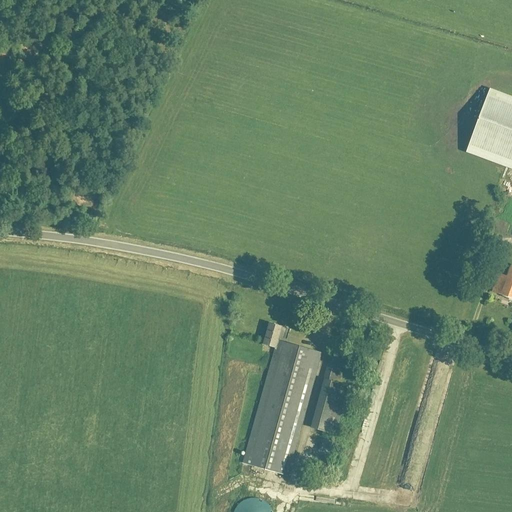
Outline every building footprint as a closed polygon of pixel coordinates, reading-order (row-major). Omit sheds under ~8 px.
[(0,64),(6,61),(4,58),(13,54),(8,46),(0,50),(0,64)] [(38,54),(28,61),(35,70),(45,62),(38,54)] [(511,98),(489,90),(466,151),(508,167),(511,168),(511,98)] [(492,292),(511,298),(511,247),(509,246),(492,292)] [(276,347),(243,463),(288,475),(322,353),(287,343),(286,345),(278,342),(282,327),(270,323),(264,344),(276,347)] [(323,379),(339,384),(345,360),(329,356),(323,379)] [(273,511),(271,507),(267,503),(263,500),(260,499),(253,498),(246,499),(241,502),(238,505),(236,508),(234,511),(273,511)]
